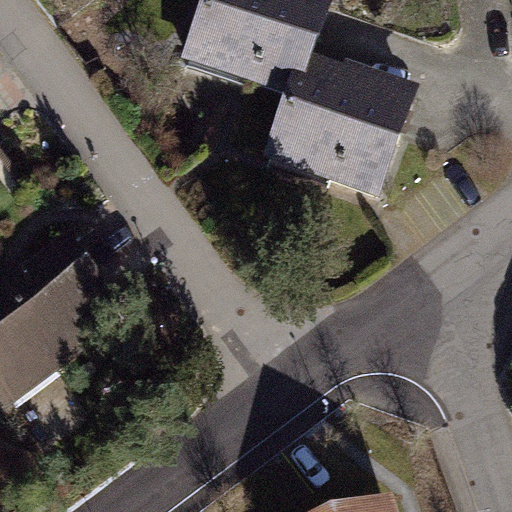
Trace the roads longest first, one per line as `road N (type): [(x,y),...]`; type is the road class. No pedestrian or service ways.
road 1 (residential): [(0,8),(284,388)]
road 2 (residential): [(423,287),(510,511)]
road 3 (residential): [(120,511),(284,388)]
road 4 (residential): [(284,388),(423,287)]
